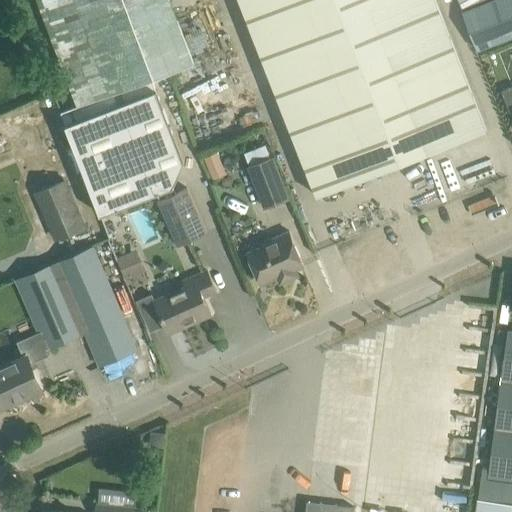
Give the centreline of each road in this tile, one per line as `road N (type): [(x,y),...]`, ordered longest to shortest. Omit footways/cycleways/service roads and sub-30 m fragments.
road 1 (unclassified): [(0,479),(511,245)]
road 2 (unknown): [(265,356),(186,169)]
